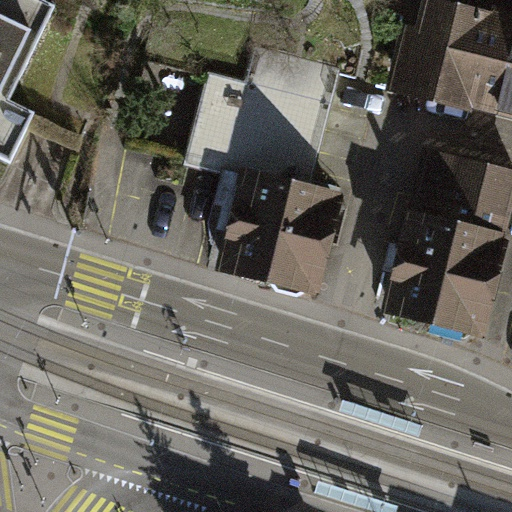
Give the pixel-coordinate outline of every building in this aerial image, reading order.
[(54,7),(39,0),(0,0),(0,158),(10,164),(35,111),(9,99),(54,7)] [(413,29),(399,81),(511,111),(511,18),(442,0),(436,0),(428,33),(413,29)] [(259,48),(250,85),(320,103),(330,67),(259,48)] [(298,190),(320,103),(250,85),(212,75),(190,163),(225,172),(217,205),(237,210),(223,263),(231,265),(264,275),(273,287),(298,295),(312,286),(334,199),(298,190)] [(391,304),(432,315),(446,333),(464,336),(477,327),(511,196),(511,173),(429,151),(403,248),(389,244),(384,262),(401,266),(391,304)]
